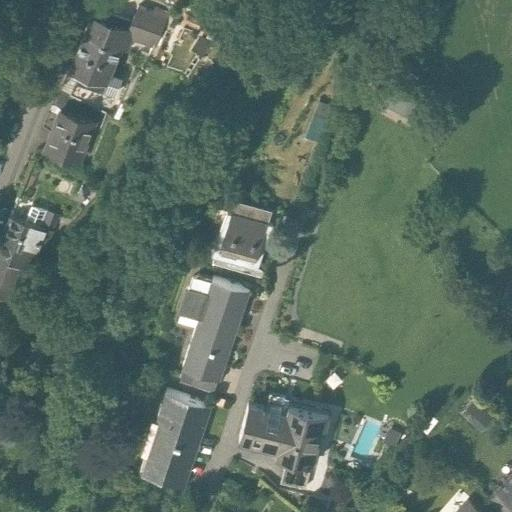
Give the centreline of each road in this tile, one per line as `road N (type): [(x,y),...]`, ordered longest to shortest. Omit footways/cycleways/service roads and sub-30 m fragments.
road 1 (track): [(312,195),(371,47),(348,25),(305,23),(221,97)]
road 2 (residential): [(202,511),(312,195)]
road 3 (residential): [(0,204),(81,0)]
